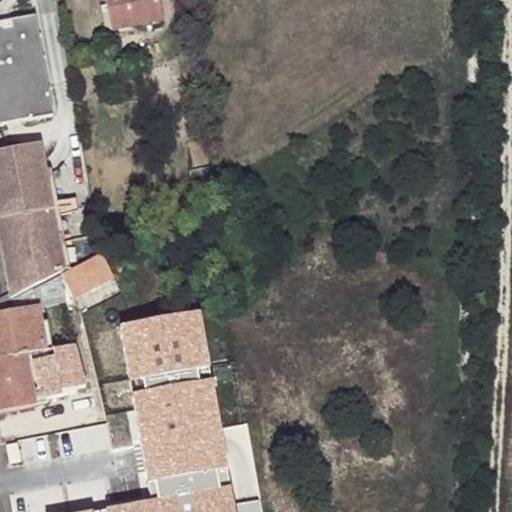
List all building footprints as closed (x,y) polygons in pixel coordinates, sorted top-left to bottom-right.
[(105,0),(111,31),(162,21),(157,0),(105,0)] [(10,17),(25,14),(23,3),(0,6),(0,24),(3,26),(11,25),(10,17)] [(34,13),(25,14),(10,17),(11,25),(3,26),(0,24),(0,123),(52,114),(34,13)] [(0,299),(0,307),(35,289),(61,276),(65,273),(54,218),(51,204),(39,145),(0,152),(0,243),(9,296),(0,299)] [(65,273),(61,276),(75,301),(115,280),(108,266),(102,254),(96,257),(65,273)] [(0,314),(0,413),(36,406),(27,355),(46,352),(35,289),(0,307),(0,314)] [(200,310),(115,326),(145,485),(154,487),(157,504),(113,511),(259,511),(244,428),(218,433),(209,382),(201,384),(199,374),(211,372),(200,310)]
